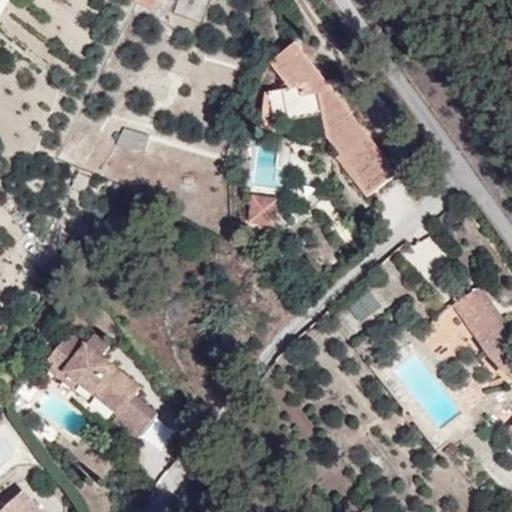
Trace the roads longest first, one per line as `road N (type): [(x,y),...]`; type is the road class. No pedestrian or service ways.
road 1 (residential): [(471,181),(241,388),(149,511)]
road 2 (unclassified): [(345,0),(471,181)]
